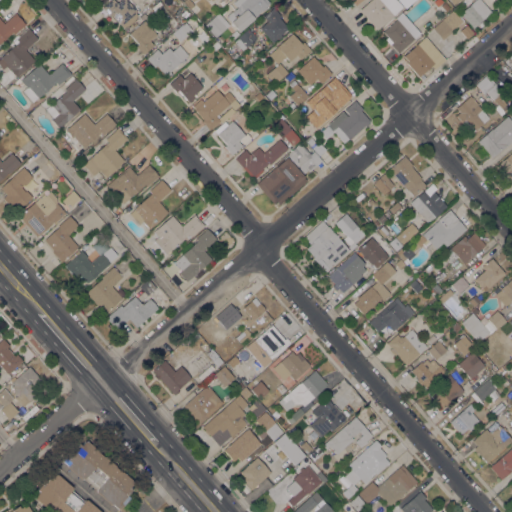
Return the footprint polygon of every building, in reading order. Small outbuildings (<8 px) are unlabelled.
[(127,0),(137,11),(135,12),(138,16),(124,29),(112,15),(110,16),(102,7),(109,0),(113,0),(116,3),(119,0),(127,0)] [(190,0),(194,5),(190,8),(183,1),(184,0),(190,0)] [(234,0),(267,0),(269,2),(265,6),(267,7),(264,9),(263,8),(253,17),(238,31),(230,22),(231,21),(226,15),(237,6),(233,1),(234,0)] [(397,0),(399,2),(401,7),(399,9),(401,11),(395,16),(393,14),(376,29),(359,9),(369,0),(397,0)] [(413,0),(405,8),(397,0),(413,0)] [(481,0),(491,11),(472,27),(460,12),(473,0),(481,0)] [(440,5),(445,1),(450,7),(445,11),(440,5)] [(259,27),(267,21),(262,16),(273,7),(280,15),(278,17),(288,27),(280,34),(283,36),(279,39),(277,37),(271,42),(259,27)] [(463,21),(442,39),(432,27),(453,9),(454,8),(464,20),(463,21)] [(189,15),(184,18),(180,13),(185,10),(189,15)] [(0,19),(3,23),(15,12),(25,23),(14,34),(12,31),(8,35),(8,36),(5,39),(4,38),(0,41),(0,19)] [(215,37),(204,24),(218,12),(229,25),(226,27),(215,37)] [(418,34),(397,52),(385,38),(387,36),(382,31),(396,19),(402,25),(407,20),(407,21),(418,34)] [(134,28),(131,25),(135,21),(138,25),(144,20),(156,34),(149,40),(153,44),(142,54),(135,45),(138,43),(128,33),(134,28)] [(179,41),(172,33),(185,21),(192,29),(189,32),(179,41)] [(18,74),(16,77),(6,66),(2,69),(0,66),(0,57),(1,57),(0,56),(18,41),(16,38),(25,30),(25,29),(28,27),(37,38),(25,49),(34,60),(18,74)] [(247,28),(256,37),(242,50),(233,40),(247,28)] [(291,32),(300,43),(303,41),(310,49),(299,58),(296,54),(289,60),(285,56),(276,63),(268,54),(277,46),(276,46),(291,32)] [(445,58),(433,69),(430,65),(422,73),(425,77),(421,80),(405,62),(407,61),(403,55),(425,36),(445,58)] [(215,41),(219,46),(215,49),(211,45),(215,41)] [(169,71),(172,74),(167,78),(156,65),(154,67),(146,58),(156,48),(161,53),(168,47),(171,51),(179,44),(188,54),(169,71)] [(312,55),(321,66),(323,64),(331,73),(320,83),(316,78),(309,84),(296,70),(312,55)] [(61,62),(71,73),(68,76),(58,84),(55,82),(32,102),(22,90),(26,87),(24,83),(19,88),(14,82),(19,78),(20,79),(39,63),(48,74),(61,62)] [(278,62),(287,72),(276,81),(273,76),(270,79),(265,74),(278,62)] [(179,74),(183,78),(190,72),(202,86),(195,93),(196,95),(194,96),(195,97),(189,102),(186,99),(185,100),(182,96),(183,95),(182,94),(181,95),(177,91),(178,90),(178,89),(175,92),(172,89),(172,88),(168,83),(179,74)] [(487,74),(502,91),(493,100),(485,91),(483,93),(475,84),(487,74)] [(334,76),(350,95),(348,96),(349,97),(333,111),(326,117),(326,118),(315,128),(305,116),(312,109),(305,101),(334,76)] [(65,91),(64,88),(75,78),(85,89),(72,100),(79,109),(78,109),(80,112),(74,117),(72,115),(67,120),(58,128),(51,119),(53,117),(45,108),(65,91)] [(296,105),(288,95),(294,90),(292,88),(297,84),(307,95),(296,105)] [(230,107),(234,111),(220,123),(218,121),(209,129),(201,120),(203,119),(194,109),(194,108),(192,105),(200,98),(203,101),(216,89),(222,96),(227,91),(234,98),(215,115),(219,120),(221,118),(221,116),(222,114),(230,107)] [(483,122),(471,133),(456,115),(459,111),(456,107),(470,95),(481,108),(481,109),(488,117),(483,122)] [(342,110),(346,115),(348,114),(344,109),(354,100),(362,108),(360,110),(369,120),(367,123),(368,124),(365,126),(364,125),(348,139),(347,138),(342,142),(332,131),(327,135),(322,130),(327,125),(326,124),(342,110)] [(498,105),(494,108),(490,102),(494,100),(498,105)] [(82,146),(73,135),(71,136),(70,135),(69,136),(66,132),(67,131),(65,129),(84,113),(93,124),(105,113),(115,124),(103,134),(100,131),(96,135),(82,146)] [(281,114),(284,117),(283,118),(282,119),(299,139),(291,145),(283,136),(281,138),(269,125),(280,115),(281,114)] [(477,140),(491,128),(492,128),(507,115),(511,120),(511,140),(503,148),(503,147),(492,157),(477,140)] [(230,154),(223,146),(226,144),(214,130),(224,121),(227,124),(232,120),(244,135),(237,140),(241,145),(230,154)] [(107,141),(104,138),(115,130),(114,129),(117,127),(127,138),(114,149),(124,160),(107,174),(108,175),(105,177),(99,170),(94,174),(84,162),(107,141)] [(310,137),(315,141),(310,146),(306,141),(310,137)] [(278,138),(287,148),(269,164),(267,163),(261,169),(262,170),(252,179),(234,158),(244,149),(249,154),(257,146),(263,152),(278,138)] [(311,147),(318,141),(324,149),(318,155),(311,147)] [(312,151),(313,150),(321,160),(320,161),(308,171),(307,170),(301,174),(303,176),(272,203),(255,183),(283,159),(283,158),(300,143),(309,154),(312,151)] [(511,151),(511,180),(498,164),(511,151)] [(8,173),(7,172),(0,178),(0,161),(11,152),(20,163),(8,173)] [(388,168),(404,155),(412,165),(411,166),(421,178),(420,179),(425,185),(413,195),(408,189),(407,190),(388,168)] [(122,203),(114,194),(116,193),(108,183),(128,166),(136,175),(148,164),(158,175),(146,185),(145,183),(122,203)] [(21,186),(25,191),(26,190),(32,197),(20,207),(21,207),(15,213),(2,197),(6,194),(0,187),(12,176),(23,166),(24,168),(25,167),(31,174),(30,175),(32,177),(21,186)] [(372,182),(383,173),(384,173),(385,172),(388,176),(387,177),(393,185),(394,187),(391,189),(390,188),(382,194),(372,182)] [(158,200),(167,211),(151,226),(148,228),(142,221),(138,224),(129,213),(134,209),(133,208),(151,193),(148,190),(158,181),(160,179),(170,190),(158,200)] [(432,182),(436,187),(433,190),(447,206),(427,223),(409,202),(432,182)] [(72,189),(79,197),(68,207),(61,200),(72,189)] [(65,212),(53,222),(36,236),(18,215),(43,193),(45,195),(50,190),(56,198),(56,202),(65,212)] [(392,213),(388,208),(397,201),(401,206),(392,213)] [(446,246),(442,243),(435,249),(435,248),(431,252),(422,243),(414,250),(411,247),(417,243),(415,240),(421,234),(438,219),(437,219),(449,209),(466,228),(446,246)] [(347,215),(348,214),(352,218),(351,219),(364,234),(354,243),(353,242),(349,246),(343,239),(347,236),(346,235),(334,222),(345,212),(347,215)] [(194,214),(204,225),(200,228),(190,236),(187,238),(185,236),(165,253),(155,242),(159,239),(158,238),(150,245),(146,240),(154,233),(152,231),(154,229),(155,229),(172,215),(181,225),(194,214)] [(382,214),(386,218),(381,223),(376,218),(382,214)] [(43,239),(58,226),(57,226),(69,215),(78,225),(67,234),(77,246),(65,256),(66,257),(60,262),(51,251),(53,250),(43,239)] [(380,224),(375,229),(371,224),(376,219),(380,224)] [(349,250),(324,271),(315,261),(316,260),(305,248),(309,244),(303,236),(321,220),(327,226),(327,225),(349,250)] [(402,244),(395,236),(411,222),(417,230),(402,244)] [(388,232),(383,237),(376,230),(382,225),(388,232)] [(203,250),(211,258),(198,269),(198,270),(186,281),(178,272),(181,270),(174,261),(182,254),(181,254),(197,240),(195,238),(204,230),(206,228),(216,239),(203,250)] [(450,263),(442,254),(464,235),(467,238),(473,232),(485,244),(463,263),(457,256),(450,263)] [(371,236),(388,257),(375,267),(372,263),(371,264),(357,248),(371,236)] [(401,244),(395,249),(388,242),(394,236),(401,244)] [(87,282),(81,275),(76,279),(64,264),(68,260),(69,261),(79,252),(79,251),(81,249),(87,256),(86,258),(90,262),(101,253),(110,246),(117,255),(109,262),(110,262),(87,282)] [(401,249),(402,251),(405,249),(410,254),(405,257),(406,258),(403,261),(399,257),(396,254),(401,249)] [(367,267),(352,279),(353,280),(352,282),(353,283),(342,292),(338,288),(336,289),(332,285),(334,283),(327,275),(336,268),(335,267),(354,252),(367,267)] [(504,273),(484,290),(474,278),(484,269),(481,266),(491,257),(504,273)] [(399,258),(404,263),(399,268),(394,263),(399,258)] [(387,261),(395,271),(381,283),(390,293),(382,300),(380,298),(362,314),(352,303),(357,299),(356,298),(370,285),(370,286),(376,280),(372,275),(387,261)] [(112,266),(121,276),(111,285),(121,297),(103,312),(85,292),(102,278),(101,276),(112,266)] [(460,275),(469,284),(458,293),(450,284),(460,275)] [(155,287),(147,295),(139,286),(148,278),(155,287)] [(422,287),(416,292),(409,284),(414,279),(422,287)] [(500,288),(510,279),(511,281),(511,302),(510,300),(504,305),(494,293),(500,288)] [(436,294),(430,287),(436,283),(442,290),(436,294)] [(442,302),(438,298),(448,288),(452,293),(442,302)] [(473,306),(468,300),(474,294),(479,300),(473,306)] [(135,326),(128,318),(115,328),(105,316),(108,314),(120,304),(121,306),(134,295),(142,304),(149,298),(157,308),(135,326)] [(231,315),(227,311),(229,309),(225,304),(235,295),(243,304),(231,315)] [(265,309),(253,319),(242,307),(254,297),(265,309)] [(393,330),(388,325),(386,326),(385,324),(377,331),(368,321),(396,297),(404,306),(406,304),(414,312),(393,330)] [(505,320),(496,328),(487,318),(496,310),(505,320)] [(489,332),(477,342),(460,322),(472,312),(489,332)] [(455,332),(451,328),(457,323),(460,327),(455,332)] [(270,359),(262,366),(244,346),(253,339),(271,324),(284,339),(286,337),(290,342),(273,357),(273,356),(270,359)] [(245,327),(250,333),(240,342),(235,337),(245,327)] [(396,354),(394,355),(389,349),(390,347),(386,342),(397,332),(401,337),(411,329),(426,346),(405,364),(396,354)] [(429,335),(434,329),(440,334),(435,341),(429,335)] [(459,351),(457,352),(455,350),(457,348),(452,343),(463,334),(473,346),(462,355),(459,351)] [(14,355),(16,353),(22,360),(7,373),(0,365),(0,340),(3,338),(9,345),(7,347),(14,355)] [(438,340),(446,349),(435,359),(427,350),(438,340)] [(211,349),(217,354),(211,361),(205,355),(211,349)] [(288,374),(290,373),(279,361),(291,350),(295,355),(297,353),(302,359),(303,358),(309,365),(293,379),(288,374)] [(464,358),(472,351),(484,366),(470,378),(458,364),(460,362),(459,362),(464,358)] [(218,356),(223,361),(217,367),(212,362),(218,356)] [(425,387),(422,383),(420,384),(414,377),(415,376),(410,370),(420,361),(422,362),(426,358),(429,361),(432,358),(439,365),(440,364),(445,370),(425,387)] [(179,365),(190,377),(177,389),(178,391),(174,394),(173,393),(172,393),(159,378),(157,380),(153,375),(155,374),(151,370),(164,359),(174,370),(179,365)] [(28,365),(40,378),(32,386),(34,388),(32,389),(37,394),(29,401),(28,400),(22,406),(14,397),(17,395),(10,387),(13,384),(10,382),(28,365)] [(213,374),(224,365),(234,377),(223,386),(213,374)] [(298,383),(299,383),(314,370),(327,384),(303,405),(301,403),(294,403),(285,411),(277,401),(298,383)] [(442,408),(437,403),(436,405),(430,398),(436,393),(431,388),(449,373),(463,390),(442,408)] [(489,377),(490,378),(488,380),(494,388),(477,403),(475,399),(477,397),(473,392),(489,377)] [(259,380),(268,390),(259,398),(250,388),(259,380)] [(222,402),(216,407),(216,408),(199,423),(195,418),(192,420),(182,408),(184,406),(183,405),(203,388),(208,386),(222,402)] [(250,393),(244,398),(238,390),(239,389),(244,386),(250,393)] [(239,394),(247,403),(242,408),(245,411),(244,412),(244,413),(241,416),(243,418),(242,419),(246,423),(234,434),(234,435),(231,437),(230,436),(218,445),(208,434),(208,435),(204,430),(205,429),(202,426),(239,394)] [(255,417),(247,408),(252,403),(250,402),(255,397),(265,408),(264,409),(255,417)] [(326,397),(332,404),(333,404),(340,411),(339,412),(345,418),(340,423),(340,422),(331,430),(329,428),(320,437),(319,436),(313,442),(302,430),(308,424),(309,425),(323,412),(317,406),(326,397)] [(487,407),(496,399),(499,403),(500,401),(504,406),(494,415),(490,410),(487,407)] [(17,410),(8,418),(0,409),(0,407),(8,400),(17,410)] [(470,403),(474,408),(471,411),(478,420),(472,425),(472,426),(469,429),(467,427),(460,434),(449,421),(470,403)] [(296,420),(295,419),(290,423),(286,419),(299,407),(304,413),(306,415),(303,418),(304,419),(299,423),(296,420)] [(279,414),(276,418),(271,414),(275,410),(279,414)] [(282,431),(272,439),(255,419),(265,411),(282,431)] [(366,440),(366,441),(360,447),(359,446),(350,454),(345,449),(362,434),(358,430),(351,437),(352,439),(336,454),(328,445),(325,448),(322,445),(354,416),(372,435),(366,440)] [(511,439),(486,462),(474,447),(476,445),(471,440),(485,428),(489,432),(490,431),(499,424),(501,427),(503,426),(506,429),(505,431),(511,439)] [(247,427),(256,437),(255,437),(260,443),(240,461),(237,457),(233,460),(223,449),(247,427)] [(304,455),(293,465),(273,441),(284,432),(304,455)] [(363,483),(360,478),(359,479),(352,485),(344,476),(350,470),(346,465),(375,439),(380,446),(379,447),(386,455),(383,457),(388,462),(375,473),(375,472),(363,483)] [(66,466),(67,465),(61,460),(62,459),(61,459),(71,447),(73,448),(78,443),(80,445),(84,440),(85,441),(86,440),(97,450),(96,451),(103,456),(113,464),(114,466),(120,472),(121,471),(133,481),(128,487),(131,489),(126,495),(129,497),(126,500),(127,501),(120,510),(118,508),(117,509),(111,504),(95,491),(96,490),(95,490),(96,489),(84,478),(83,479),(82,478),(81,479),(66,466)] [(312,448),(306,453),(299,445),(305,440),(312,448)] [(511,445),(511,468),(500,479),(489,466),(511,445)] [(312,461),(308,455),(318,446),(323,452),(312,461)] [(256,456),(270,472),(250,489),(241,479),(244,477),(239,471),(256,456)] [(303,465),(300,462),(306,457),(308,459),(303,465)] [(372,481),(394,462),(398,467),(402,464),(416,481),(388,506),(377,493),(366,503),(358,493),(372,481)] [(291,506),(287,500),(292,495),(285,487),(293,480),(292,478),(300,471),(299,469),(302,466),(303,468),(307,465),(321,482),(307,494),(306,493),(291,506)] [(33,496),(38,491),(36,489),(41,483),(39,481),(48,470),(49,471),(50,470),(56,474),(56,473),(71,487),(71,488),(72,488),(71,489),(83,500),(84,499),(85,500),(86,499),(101,511),(52,511),(47,506),(46,507),(33,496)] [(350,485),(355,491),(346,498),(341,492),(350,485)] [(311,508),(306,511),(291,511),(295,509),(295,508),(315,491),(322,498),(311,508)] [(431,508),(427,511),(403,511),(399,508),(404,503),(405,504),(417,493),(417,492),(419,491),(425,497),(423,499),(431,508)] [(365,504),(357,511),(348,502),(356,495),(365,504)] [(30,511),(24,501),(3,511),(30,511)] [(313,511),(314,511),(313,510),(315,508),(316,509),(325,502),(326,501),(329,504),(328,506),(333,511),(332,511),(313,511)]
